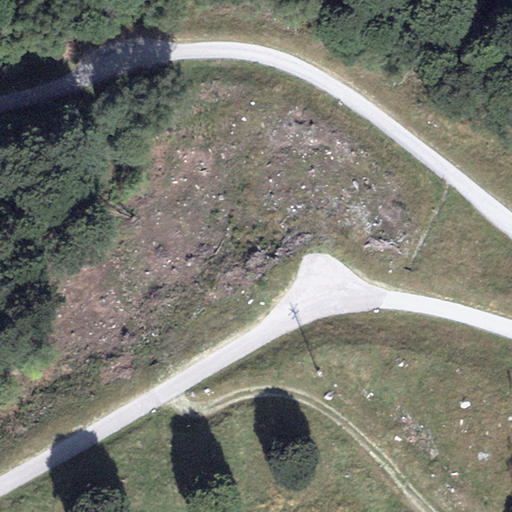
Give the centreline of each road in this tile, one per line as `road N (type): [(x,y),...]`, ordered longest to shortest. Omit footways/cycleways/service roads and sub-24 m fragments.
road 1 (unclassified): [(0,104),(162,54),(267,57),(328,85),(511,219)]
road 2 (unclassified): [(511,333),(420,304),(311,309),(0,486)]
